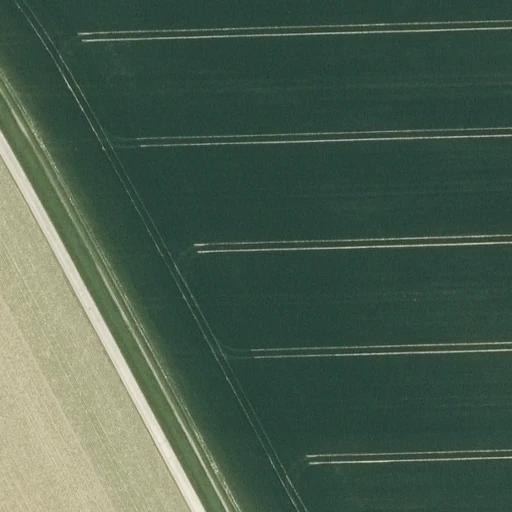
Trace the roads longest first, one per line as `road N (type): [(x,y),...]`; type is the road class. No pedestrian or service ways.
road 1 (track): [(234,511),(0,82)]
road 2 (track): [(0,144),(200,511)]
